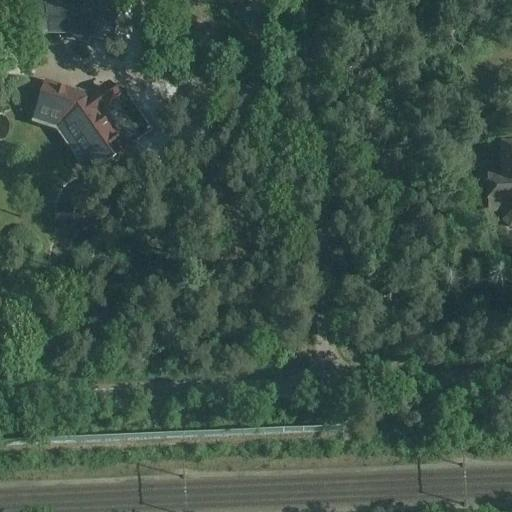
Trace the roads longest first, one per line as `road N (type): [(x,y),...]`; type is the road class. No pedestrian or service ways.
road 1 (unclassified): [(319,383),(293,143),(298,0)]
road 2 (unclassified): [(0,397),(319,383)]
road 3 (unclassified): [(319,383),(511,376)]
